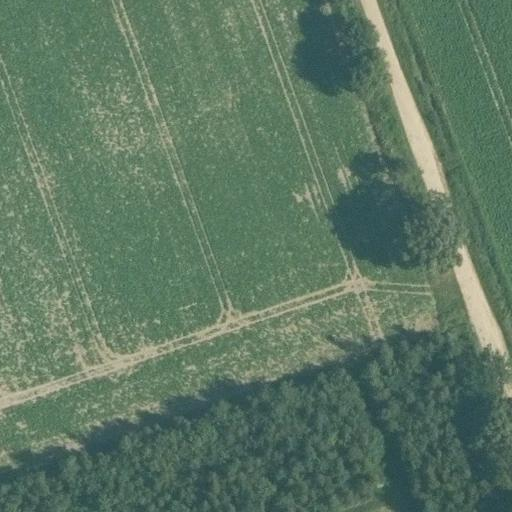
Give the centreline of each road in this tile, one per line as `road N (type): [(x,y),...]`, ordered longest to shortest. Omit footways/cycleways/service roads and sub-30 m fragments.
road 1 (track): [(0,490),(491,328)]
road 2 (track): [(373,0),(511,385)]
